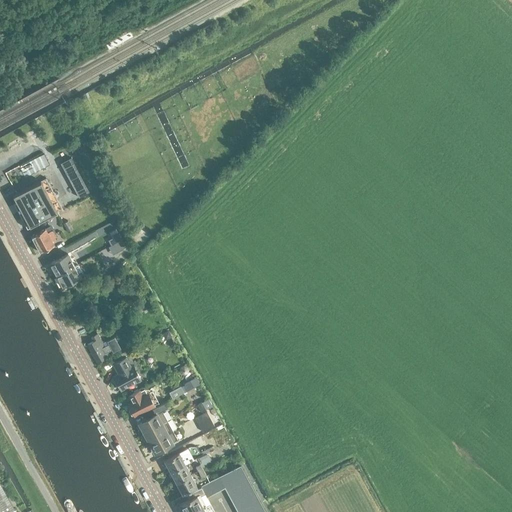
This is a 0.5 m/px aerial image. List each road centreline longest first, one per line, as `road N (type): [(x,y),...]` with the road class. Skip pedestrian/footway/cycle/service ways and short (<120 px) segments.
road 1 (tertiary): [(163,511),(0,213)]
road 2 (track): [(317,0),(44,142)]
